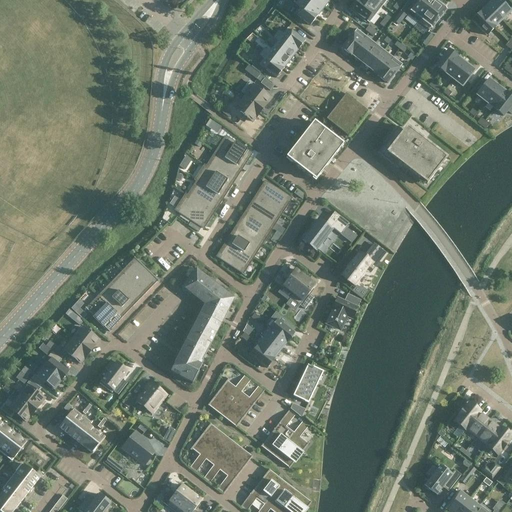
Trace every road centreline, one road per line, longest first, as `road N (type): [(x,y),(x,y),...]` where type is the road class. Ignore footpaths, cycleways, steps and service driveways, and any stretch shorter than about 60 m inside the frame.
road 1 (residential): [(197,401),(113,342),(34,432),(138,509)]
road 2 (tertiary): [(0,337),(137,184),(162,103)]
road 3 (residential): [(282,244),(331,281),(278,393),(224,350)]
road 4 (residential): [(266,154),(200,256),(251,295)]
road 5 (residential): [(500,326),(416,208)]
road 6 (residential): [(391,100),(318,43),(343,0)]
